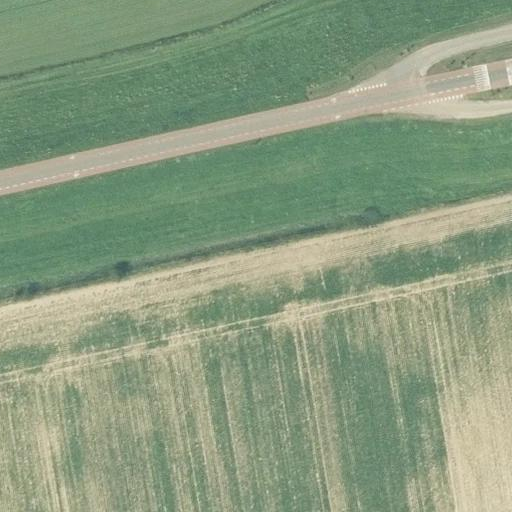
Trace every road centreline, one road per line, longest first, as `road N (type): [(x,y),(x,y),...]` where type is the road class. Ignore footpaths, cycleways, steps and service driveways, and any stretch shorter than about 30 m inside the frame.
road 1 (secondary): [(0,184),(381,98)]
road 2 (unclassified): [(511,34),(399,73),(381,98)]
road 3 (secondary): [(381,98),(511,73)]
road 4 (unclassified): [(511,105),(465,111),(381,98)]
